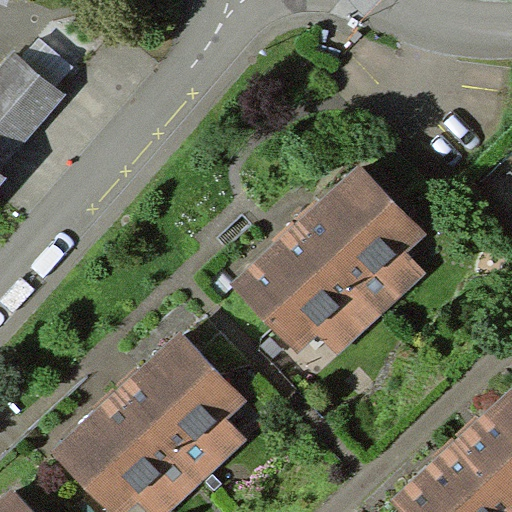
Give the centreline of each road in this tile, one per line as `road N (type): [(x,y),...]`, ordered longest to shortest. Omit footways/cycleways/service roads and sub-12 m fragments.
road 1 (residential): [(0,271),(257,0)]
road 2 (residential): [(511,355),(342,511)]
road 3 (residential): [(511,40),(492,44),(383,0)]
